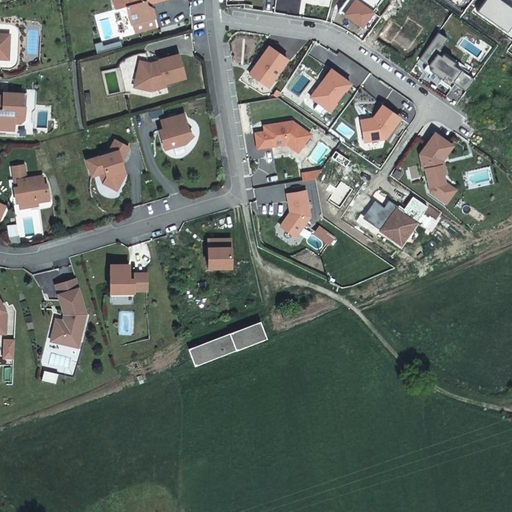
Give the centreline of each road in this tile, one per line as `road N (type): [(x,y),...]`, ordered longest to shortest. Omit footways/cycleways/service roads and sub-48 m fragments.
road 1 (residential): [(0,258),(34,259),(242,196),(213,19)]
road 2 (track): [(242,196),(258,265),(361,313),(433,387),(511,412)]
road 3 (residential): [(458,125),(331,36),(213,19)]
road 4 (track): [(433,387),(429,427),(440,511)]
